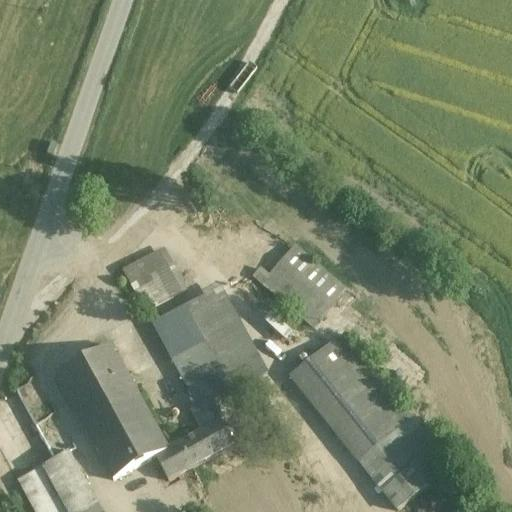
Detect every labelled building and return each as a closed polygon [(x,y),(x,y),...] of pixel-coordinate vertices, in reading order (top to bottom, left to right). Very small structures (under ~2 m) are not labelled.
[(296,248),(276,272),(326,314),(347,292),(296,248)] [(188,292),(165,250),(146,260),(169,302),(188,292)] [(169,302),(146,260),(123,273),(146,315),(169,302)] [(326,314),(276,272),(271,277),(261,268),(254,276),(314,327),(326,314)] [(269,375),(223,291),(187,310),(233,395),(269,375)] [(187,310),(154,329),(198,410),(211,403),(212,405),(233,395),(187,310)] [(413,422),(345,337),(291,379),(359,464),(413,422)] [(168,451),(110,349),(56,379),(116,484),(155,462),(154,459),(168,451)] [(198,410),(190,415),(201,433),(176,446),(191,473),(237,447),(212,405),(211,403),(198,410)] [(413,422),(359,464),(397,511),(399,511),(453,469),(413,422)] [(168,451),(154,459),(155,462),(169,486),(191,473),(176,446),(168,451)] [(102,511),(70,453),(42,468),(65,511),(102,511)] [(65,511),(42,468),(18,482),(33,511),(65,511)]
